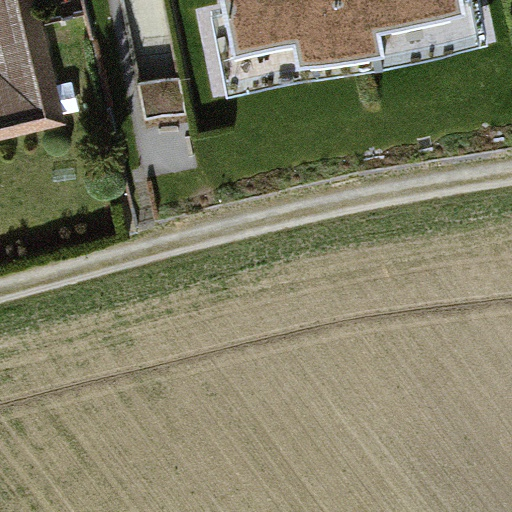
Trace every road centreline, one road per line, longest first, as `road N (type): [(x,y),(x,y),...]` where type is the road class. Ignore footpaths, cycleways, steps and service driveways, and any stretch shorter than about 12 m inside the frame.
road 1 (track): [(0,292),(183,241),(511,172)]
road 2 (unknown): [(181,0),(243,228)]
